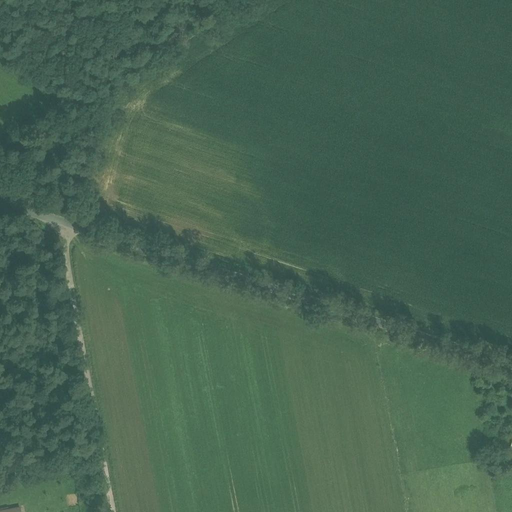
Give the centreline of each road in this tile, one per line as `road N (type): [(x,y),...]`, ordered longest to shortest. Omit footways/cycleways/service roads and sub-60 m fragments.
road 1 (unclassified): [(0,201),(511,363)]
road 2 (track): [(57,219),(111,511)]
